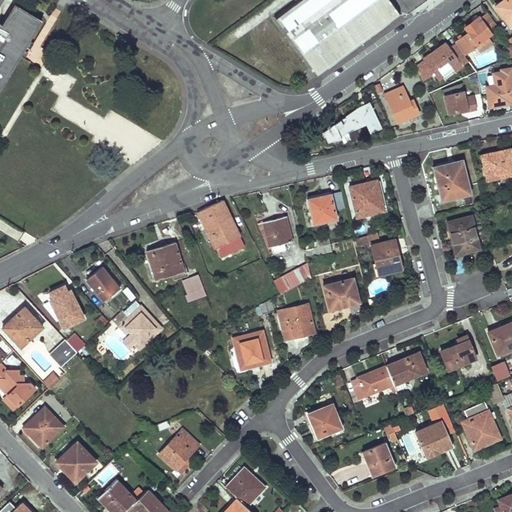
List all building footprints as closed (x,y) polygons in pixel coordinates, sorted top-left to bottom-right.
[(387,0),(296,0),(274,16),(318,75),(399,16),(387,0)] [(505,1),(495,7),(509,26),(511,23),(511,0),(508,0),(506,2),(505,1)] [(41,21),(14,5),(2,26),(0,24),(0,88),(19,57),(26,47),(41,21)] [(487,13),(480,18),(490,34),(498,28),(487,13)] [(469,32),(455,43),(457,46),(465,56),(473,51),(471,48),(474,46),(487,36),(490,34),(480,18),(467,28),(469,32)] [(487,36),(474,46),(478,51),(491,41),(487,36)] [(449,48),(446,43),(423,60),(424,61),(417,67),(423,80),(433,74),(437,80),(442,77),(440,75),(451,68),(454,72),(462,66),(459,61),(465,57),(457,46),(455,43),(449,48)] [(503,71),(503,72),(494,74),(496,86),(487,88),(491,106),(502,104),(502,102),(511,99),(511,75),(511,69),(503,71)] [(402,88),(385,95),(398,123),(418,114),(413,104),(410,105),(402,88)] [(464,92),(445,96),(449,114),(466,110),(466,112),(475,110),(472,96),(465,97),(464,92)] [(381,128),(369,102),(357,107),(346,116),(347,118),(342,120),(339,122),(330,127),(329,126),(327,127),(328,129),(323,132),(328,142),(341,139),(340,136),(366,125),(370,133),(381,128)] [(503,161),(484,165),(487,180),(511,174),(511,160),(510,150),(501,151),(503,161)] [(481,156),(484,165),(503,161),(501,151),(481,156)] [(461,161),(433,168),(441,202),(469,195),(461,161)] [(357,217),(365,215),(362,206),(369,205),(368,200),(379,197),(375,181),(350,187),(357,217)] [(330,195),(308,200),(314,225),(336,220),(330,195)] [(362,206),(365,215),(382,211),(379,197),(368,200),(369,205),(362,206)] [(222,201),(209,207),(232,252),(244,246),(244,245),(222,201)] [(198,212),(222,261),(232,256),(230,253),(232,252),(209,207),(198,212)] [(285,216),(263,222),(271,254),(286,251),(284,244),(292,242),(285,216)] [(471,218),(448,223),(456,258),(479,252),(471,218)] [(316,242),(318,246),(330,243),(329,236),(316,239),(316,242)] [(371,246),(376,265),(379,264),(382,274),(399,270),(395,253),(397,252),(394,240),(371,246)] [(175,243),(151,250),(154,259),(149,260),(155,280),(184,272),(175,243)] [(304,250),(305,256),(316,253),(316,256),(332,252),(330,243),(318,246),(307,249),(304,250)] [(244,246),(232,252),(234,255),(235,258),(247,253),(244,246)] [(235,258),(234,255),(232,256),(222,261),(223,264),(235,258)] [(278,292),(312,278),(306,263),(272,278),(278,292)] [(102,268),(87,280),(104,301),(119,289),(102,268)] [(190,302),(206,296),(199,276),(183,282),(190,302)] [(352,279),(323,285),(329,310),(340,307),(340,303),(358,299),(352,279)] [(128,286),(123,289),(129,300),(134,297),(128,286)] [(50,293),(53,300),(62,317),(59,319),(64,328),(84,319),(72,294),(69,295),(65,287),(50,293)] [(271,299),(265,302),(268,312),(274,311),(271,299)] [(53,300),(50,301),(59,319),(62,317),(53,300)] [(307,304),(285,310),(287,317),(280,318),(285,340),(315,333),(307,304)] [(141,306),(139,309),(154,324),(156,322),(141,306)] [(24,307),(10,320),(18,328),(13,333),(24,345),(43,327),(24,307)] [(123,310),(112,319),(119,327),(116,330),(123,339),(121,341),(129,349),(135,344),(140,349),(161,328),(156,322),(154,324),(139,309),(130,316),(123,310)] [(285,310),(278,311),(280,318),(287,317),(285,310)] [(10,320),(1,329),(20,348),(24,345),(13,333),(18,328),(10,320)] [(38,333),(52,349),(63,339),(49,323),(38,333)] [(509,324),(488,333),(497,355),(499,354),(501,358),(511,353),(511,324),(510,326),(509,324)] [(260,360),(262,364),(271,362),(263,331),(233,338),(240,370),(251,367),(250,363),(260,360)] [(66,341),(77,352),(85,345),(74,334),(66,341)] [(459,344),(441,351),(448,369),(476,358),(467,336),(457,339),(459,344)] [(65,340),(50,354),(61,367),(77,352),(66,341),(65,340)] [(420,353),(403,359),(404,362),(387,368),(394,384),(403,381),(427,371),(420,353)] [(386,366),(387,368),(404,362),(403,359),(386,366)] [(502,361),(491,366),(497,381),(509,376),(502,361)] [(0,380),(2,381),(2,383),(8,389),(9,393),(7,395),(17,405),(35,389),(30,384),(23,383),(23,377),(18,376),(18,371),(7,371),(0,363),(0,380)] [(367,374),(357,378),(364,396),(389,386),(392,392),(396,391),(394,385),(394,384),(387,368),(386,366),(378,369),(378,370),(367,375),(367,374)] [(51,372),(42,382),(50,389),(59,378),(51,372)] [(394,385),(396,391),(405,387),(403,381),(394,385)] [(496,385),(487,388),(493,404),(502,400),(501,398),(496,385)] [(511,393),(501,398),(502,400),(505,409),(507,409),(511,406),(511,393)] [(7,395),(4,398),(14,408),(17,405),(7,395)] [(462,422),(473,447),(489,440),(490,443),(499,439),(485,403),(466,411),(469,419),(462,422)] [(45,407),(23,428),(42,447),(63,427),(45,407)] [(306,414),(311,427),(314,426),(318,437),(342,428),(333,407),(324,410),(323,407),(306,414)] [(411,407),(404,409),(406,416),(413,413),(411,407)] [(442,451),(437,440),(447,436),(440,422),(415,433),(427,458),(442,451)] [(391,424),(382,428),(385,435),(388,434),(394,432),(391,424)] [(155,426),(147,429),(149,434),(157,431),(155,426)] [(159,454),(173,468),(184,457),(186,458),(198,445),(182,430),(159,454)] [(394,432),(388,434),(391,441),(397,439),(394,432)] [(447,436),(437,440),(442,451),(452,447),(447,436)] [(489,440),(473,447),(474,450),(490,443),(489,440)] [(77,442),(56,462),(62,469),(65,466),(68,469),(65,472),(75,482),(96,462),(77,442)] [(386,444),(365,452),(369,464),(367,465),(371,476),(395,467),(386,444)] [(184,457),(173,468),(175,470),(186,458),(184,457)] [(226,488),(237,499),(247,508),(261,492),(257,489),(262,484),(245,467),(226,488)] [(116,480),(105,491),(106,492),(101,498),(112,510),(110,511),(123,511),(125,511),(136,500),(116,480)] [(262,484),(257,489),(261,492),(266,487),(262,484)] [(136,500),(125,511),(126,511),(167,511),(168,511),(146,490),(136,500)] [(110,511),(112,510),(101,498),(106,492),(105,491),(97,498),(110,511)] [(511,511),(511,494),(497,500),(500,506),(494,509),(494,511),(511,511)] [(237,499),(229,508),(231,510),(228,511),(251,511),(247,508),(237,499)] [(22,503),(12,511),(29,511),(30,511),(22,503)]
